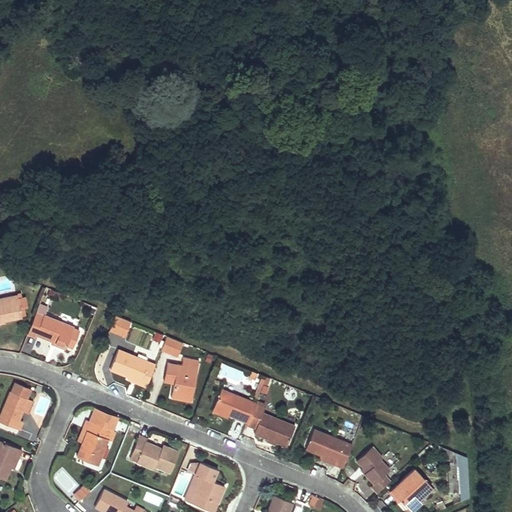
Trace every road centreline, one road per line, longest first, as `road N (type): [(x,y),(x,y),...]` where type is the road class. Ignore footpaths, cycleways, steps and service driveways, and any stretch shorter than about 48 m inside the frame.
road 1 (residential): [(261,463),(74,387)]
road 2 (residential): [(74,387),(39,470),(54,511)]
